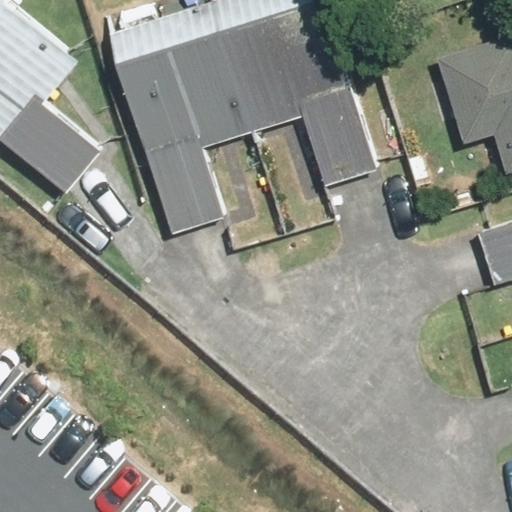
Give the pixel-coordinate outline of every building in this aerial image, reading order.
[(0,0),(0,117),(81,186),(116,143),(60,95),(93,56),(26,0),(0,0)] [(264,124),(222,0),(133,0),(115,6),(189,228),(232,214),(242,210),(218,140),(264,124)] [(222,0),(264,124),(314,107),(338,182),(380,168),(391,165),(335,0),(222,0)] [(511,41),(510,42),(505,30),(427,54),(454,141),(483,132),(495,170),(511,165),(511,41)] [(511,215),(470,228),(486,280),(511,271),(511,215)]
